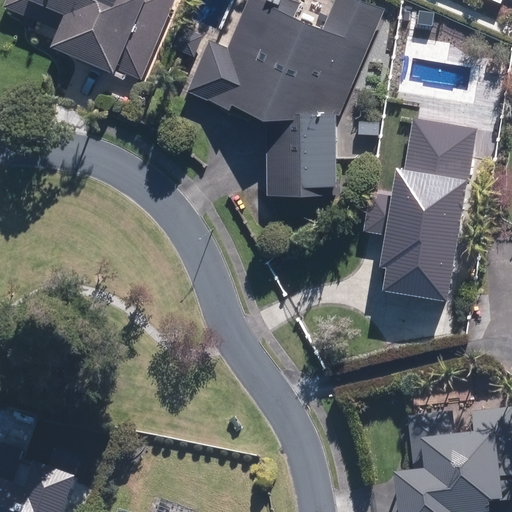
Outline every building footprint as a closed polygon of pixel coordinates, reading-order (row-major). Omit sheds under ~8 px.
[(3,0),(1,7),(25,16),(28,7),(60,20),(47,51),(110,76),(113,69),(141,80),(173,0),(3,0)] [(265,130),(264,170),(263,197),(317,198),(318,190),(333,190),(335,125),(381,11),(353,0),(332,0),(320,31),(290,18),(297,2),(292,0),(251,0),(229,51),(210,43),(187,96),(229,115),(230,110),(265,130)] [(193,57),(200,36),(179,28),(171,49),(193,57)] [(382,116),(355,113),(353,134),(380,136),(382,116)] [(444,297),(447,279),(469,122),(413,114),(409,147),(404,146),(401,173),(392,172),(388,199),(365,196),(360,235),(383,238),(379,269),(387,270),(385,289),(444,297)] [(491,511),(497,511),(496,508),(511,506),(511,491),(504,409),(452,414),(405,419),(410,467),(419,466),(420,479),(389,482),(392,511),(491,511)] [(63,511),(75,479),(36,466),(25,498),(0,488),(0,511),(63,511)]
